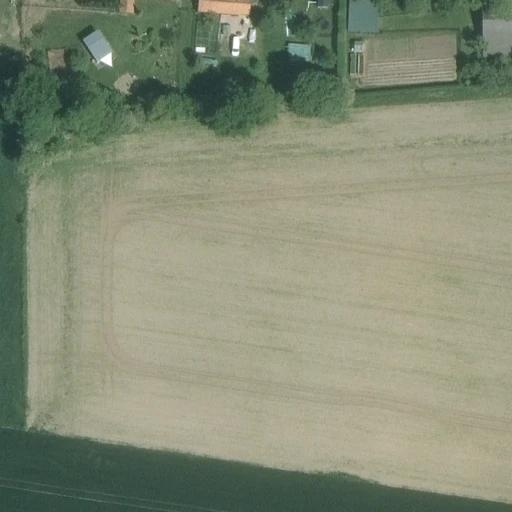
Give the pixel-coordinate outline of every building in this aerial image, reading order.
[(123,0),(124,12),(134,12),(134,0),(123,0)] [(198,0),(197,10),(250,15),(250,0),(198,0)] [(348,0),(348,32),(376,32),(376,0),(348,0)] [(511,12),(483,14),(484,38),(511,37),(511,12)] [(248,40),(249,16),(219,15),(218,39),(248,40)] [(95,63),(111,53),(97,30),(81,40),(95,63)]
